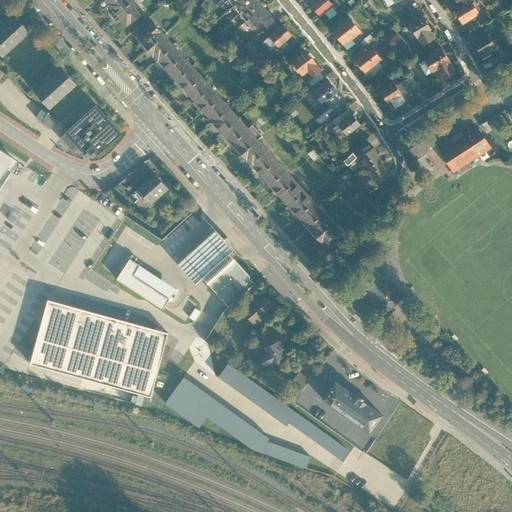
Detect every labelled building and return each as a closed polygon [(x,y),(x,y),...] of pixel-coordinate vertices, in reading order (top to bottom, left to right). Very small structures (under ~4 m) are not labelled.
[(127,0),(110,0),(109,1),(117,10),(127,0)] [(140,4),(136,0),(127,0),(117,10),(124,18),(140,4)] [(239,0),(233,6),(239,13),(255,0),(239,0)] [(263,6),(258,0),(255,0),(239,13),(246,21),(263,6)] [(311,5),(321,17),(334,6),(330,0),(315,0),(311,4),(311,5)] [(408,3),(406,0),(400,0),(396,2),(395,3),(398,8),(408,3)] [(455,10),(463,23),(480,14),(472,0),(455,10)] [(148,13),(140,4),(124,18),(132,27),(148,13)] [(263,6),(246,21),(253,29),(270,14),(263,6)] [(0,52),(4,57),(32,32),(16,16),(0,30),(0,52)] [(421,16),(409,23),(423,46),(435,38),(421,16)] [(271,17),(263,24),(266,28),(274,21),(271,17)] [(333,30),(344,46),(363,32),(351,17),(333,30)] [(155,23),(137,39),(147,50),(165,34),(155,23)] [(277,46),(291,35),(282,24),(268,36),(277,46)] [(174,44),(165,34),(147,50),(156,60),(174,44)] [(478,50),(483,59),(491,54),(490,52),(496,48),(488,34),(473,43),(478,50)] [(184,55),(174,44),(156,60),(166,71),(184,55)] [(284,55),(293,48),(290,44),(281,51),(284,55)] [(355,60),(366,74),(383,60),(372,47),(355,60)] [(442,48),(425,58),(433,73),(438,70),(445,80),(458,72),(442,48)] [(305,49),(291,61),(301,74),(307,69),(315,62),(312,58),(305,49)] [(194,66),(184,55),(166,71),(176,82),(194,66)] [(203,76),(194,66),(176,82),(185,92),(203,76)] [(51,109),(78,85),(64,69),(37,93),(51,109)] [(421,90),(411,75),(405,79),(411,87),(415,94),(421,90)] [(213,87),(203,76),(185,92),(195,103),(213,87)] [(312,90),(322,102),(337,90),(327,78),(312,90)] [(377,90),(387,104),(403,92),(397,84),(394,79),(377,90)] [(405,79),(397,84),(403,92),(411,87),(405,79)] [(222,98),(213,87),(195,103),(204,114),(222,98)] [(232,109),(222,98),(204,114),(214,125),(232,109)] [(123,131),(95,100),(66,127),(57,134),(60,138),(76,155),(86,146),(95,157),(123,131)] [(320,122),(333,112),(326,102),(313,113),(320,122)] [(242,119),(232,109),(214,125),(224,135),(242,119)] [(50,127),(56,119),(46,112),(40,120),(50,127)] [(348,137),(361,126),(353,115),(339,126),(348,137)] [(251,130),(242,119),(224,135),(233,146),(251,130)] [(494,147),(479,125),(439,152),(454,173),(494,147)] [(261,141),(251,130),(233,146),(243,157),(261,141)] [(415,159),(435,144),(428,135),(408,149),(415,159)] [(270,151),(261,141),(243,157),(252,167),(270,151)] [(0,172),(12,153),(0,145),(0,172)] [(366,170),(383,160),(376,147),(359,156),(366,170)] [(280,162),(270,151),(252,167),(262,178),(280,162)] [(349,166),(357,158),(353,154),(345,162),(349,166)] [(383,160),(366,170),(373,182),(390,173),(383,160)] [(290,173),(280,162),(262,178),(272,189),(290,173)] [(299,184),(290,173),(272,189),(281,200),(299,184)] [(151,206),(168,190),(155,175),(137,190),(151,206)] [(370,193),(379,188),(376,183),(367,188),(370,193)] [(309,194),(299,184),(281,200),(291,210),(309,194)] [(318,205),(309,194),(291,210),(300,221),(318,205)] [(328,216),(318,205),(300,221),(310,232),(328,216)] [(338,226),(328,216),(310,232),(320,242),(338,226)] [(347,237),(338,226),(320,242),(329,253),(347,237)] [(231,249),(214,231),(178,265),(194,282),(201,276),(208,283),(234,259),(227,253),(231,249)] [(116,275),(162,306),(165,301),(169,296),(132,271),(139,261),(129,255),(119,270),(116,275)] [(253,280),(234,259),(214,278),(208,283),(228,304),(253,280)] [(175,286),(139,261),(132,271),(169,296),(175,286)] [(387,317),(404,302),(375,270),(357,285),(387,317)] [(257,327),(277,310),(264,294),(244,312),(257,327)] [(47,295),(29,359),(151,392),(168,328),(47,295)] [(287,352),(283,341),(274,345),(268,333),(260,336),(268,355),(260,359),(264,370),(286,360),(283,354),(287,352)] [(228,364),(219,377),(287,425),(288,422),(341,460),(349,449),(228,364)] [(299,371),(293,380),(302,386),(308,378),(299,371)] [(270,437),(186,376),(167,402),(200,427),(209,416),(253,449),(306,467),(310,456),(268,440),(270,437)] [(361,394),(336,376),(321,395),(371,431),(385,412),(361,394)] [(125,511),(128,505),(118,502),(115,510),(121,511),(125,511)]
